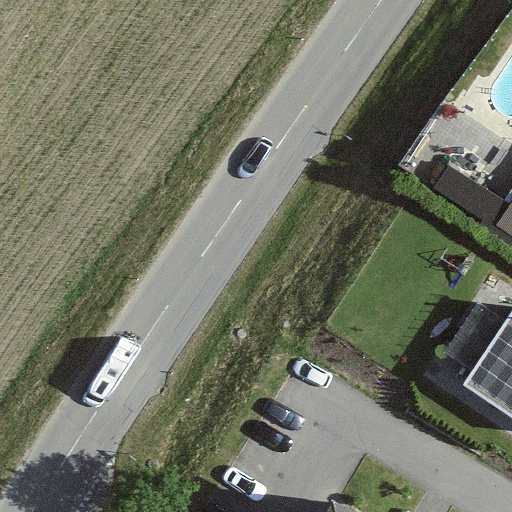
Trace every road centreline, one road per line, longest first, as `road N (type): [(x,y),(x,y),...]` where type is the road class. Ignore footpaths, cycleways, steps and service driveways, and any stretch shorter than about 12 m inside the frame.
road 1 (secondary): [(34,511),(381,0)]
road 2 (unknown): [(511,488),(352,396)]
